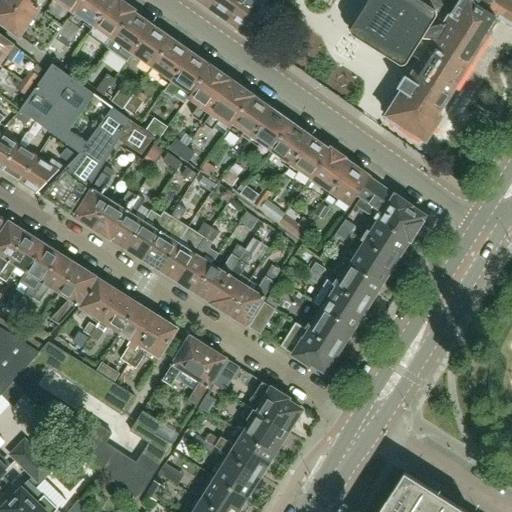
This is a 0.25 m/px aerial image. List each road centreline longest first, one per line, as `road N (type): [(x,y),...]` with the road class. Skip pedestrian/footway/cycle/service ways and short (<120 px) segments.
road 1 (residential): [(366,422),(0,191)]
road 2 (residential): [(167,0),(490,224)]
road 3 (tertiary): [(366,422),(490,224)]
road 4 (residential): [(511,511),(366,422)]
